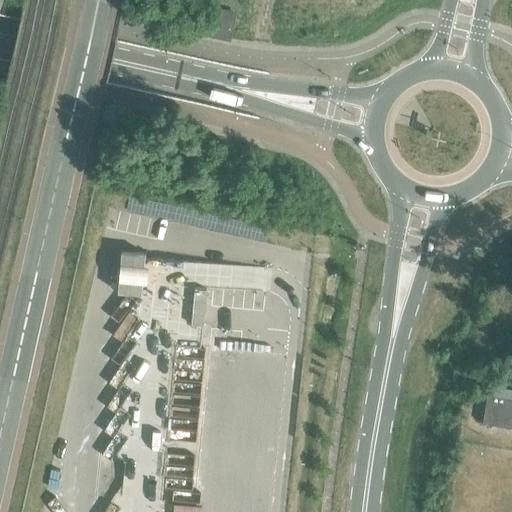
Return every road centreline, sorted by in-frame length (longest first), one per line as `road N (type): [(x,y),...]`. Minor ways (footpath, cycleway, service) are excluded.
road 1 (secondary): [(372,120),(0,43)]
road 2 (primary): [(417,197),(364,511)]
